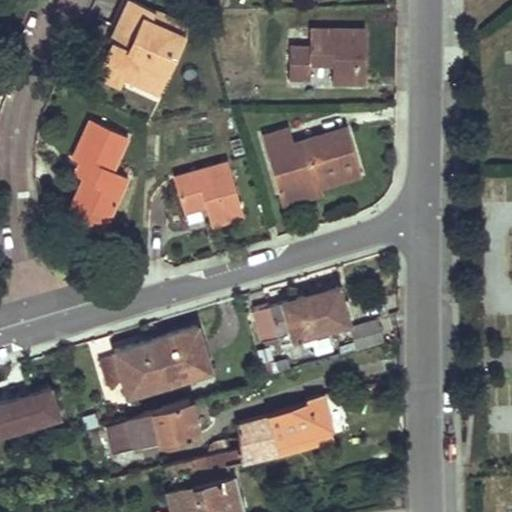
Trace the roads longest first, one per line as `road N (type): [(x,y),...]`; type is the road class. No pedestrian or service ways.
road 1 (residential): [(423,211),(42,328)]
road 2 (residential): [(42,328),(14,227),(18,106),(66,0)]
road 3 (residential): [(431,511),(423,211)]
road 4 (residential): [(423,211),(424,0)]
